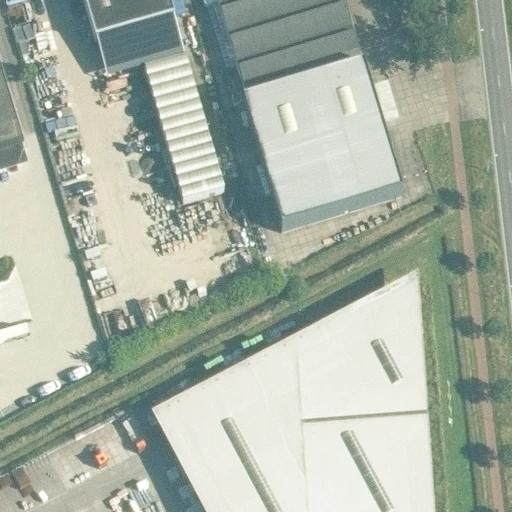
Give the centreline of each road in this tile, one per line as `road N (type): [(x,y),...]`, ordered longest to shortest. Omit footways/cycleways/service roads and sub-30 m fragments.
road 1 (unknown): [(55,176),(79,305),(61,334),(0,371)]
road 2 (unknown): [(68,0),(138,225)]
road 3 (secondary): [(488,0),(511,207)]
road 4 (unknown): [(7,0),(55,176)]
